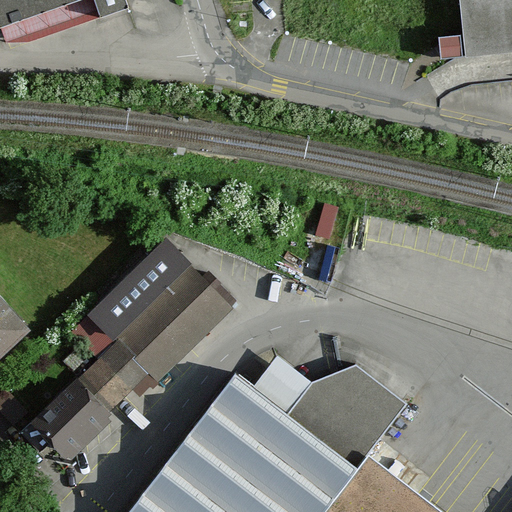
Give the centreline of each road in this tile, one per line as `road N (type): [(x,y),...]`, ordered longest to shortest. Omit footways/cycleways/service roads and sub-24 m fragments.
road 1 (residential): [(234,78),(511,136)]
road 2 (residential): [(0,64),(180,68),(234,78)]
